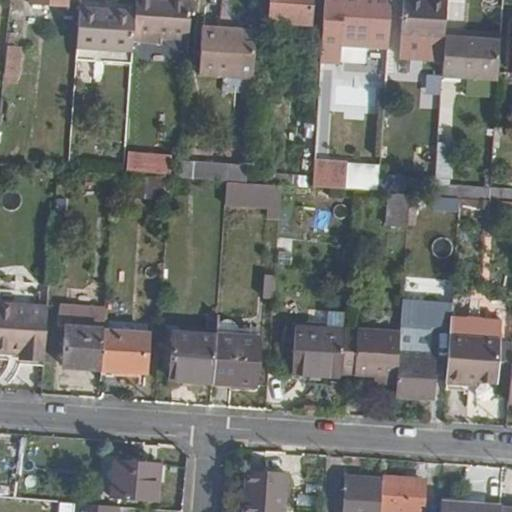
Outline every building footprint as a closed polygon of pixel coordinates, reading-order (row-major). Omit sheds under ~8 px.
[(198,35),(200,0),(144,0),(143,9),(142,38),(168,39),(169,34),(198,35)] [(319,23),(319,0),(279,0),(279,21),(319,23)] [(399,32),(401,0),(335,0),(332,43),(352,44),(353,29),(399,32)] [(454,36),(457,0),(452,0),(437,0),(437,5),(415,3),(412,34),(454,37),(454,36)] [(142,38),(143,9),(88,5),(85,44),(141,47),(142,38)] [(262,79),(266,27),(212,24),(208,76),(262,79)] [(508,80),(510,39),(454,36),(454,37),(451,76),(508,80)] [(77,49),(76,55),(130,57),(130,51),(77,49)] [(24,86),(27,58),(13,57),(10,85),(24,86)] [(178,176),(178,158),(135,155),(134,173),(143,173),(171,175),(178,176)] [(255,181),(257,163),(201,159),(200,177),(209,178),(235,180),(255,181)] [(322,186),(323,172),(280,170),(280,183),(291,184),(322,186)] [(169,196),(171,175),(143,173),(142,194),(169,196)] [(234,194),(235,180),(209,178),(208,193),(234,194)] [(290,198),(291,184),(280,183),(255,181),(235,180),(234,194),(234,201),(256,203),(256,194),(290,198)] [(417,223),(420,193),(399,191),(396,222),(417,223)] [(283,298),(284,275),(275,274),(273,289),(257,288),(256,296),(283,298)] [(401,298),(400,324),(448,326),(450,300),(401,298)] [(53,359),(56,308),(2,304),(0,330),(0,351),(29,354),(29,358),(53,359)] [(112,329),(113,308),(100,308),(97,329),(73,328),(71,369),(109,370),(112,329)] [(353,332),(354,330),(307,326),(303,373),(350,377),(351,371),(353,332)] [(153,372),(155,331),(112,329),(109,370),(153,372)] [(224,335),(224,333),(181,331),(179,379),(220,380),(224,335)] [(407,358),(409,336),(353,332),(351,371),(390,373),(390,382),(405,383),(407,358)] [(263,384),(267,337),(224,335),(220,380),(263,384)] [(511,378),(511,346),(509,347),(509,341),(460,337),(456,386),(475,387),(475,382),(506,383),(507,378),(511,378)] [(442,397),(444,359),(407,358),(405,383),(404,394),(442,397)] [(166,499),(168,463),(121,460),(119,497),(166,499)] [(291,511),(294,471),(254,470),(251,511),(291,511)] [(388,511),(391,479),(356,476),(353,511),(388,511)] [(433,511),(436,483),(391,479),(388,511),(433,511)]
